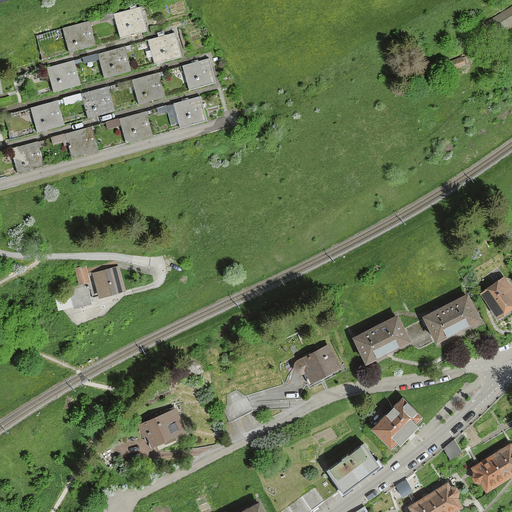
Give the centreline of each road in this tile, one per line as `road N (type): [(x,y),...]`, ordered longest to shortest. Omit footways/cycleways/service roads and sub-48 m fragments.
road 1 (residential): [(118,503),(332,394),(469,367),(502,376)]
road 2 (residential): [(502,376),(334,511)]
